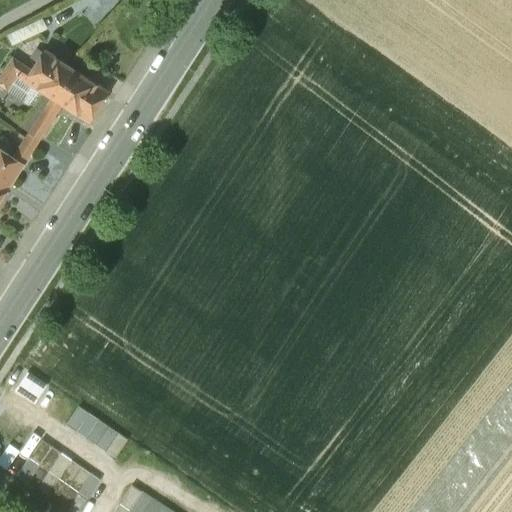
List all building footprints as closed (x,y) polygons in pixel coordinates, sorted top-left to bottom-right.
[(75,71),(43,51),(31,71),(24,81),(51,98),(56,101),(75,71)] [(31,71),(12,58),(0,76),(0,85),(6,90),(15,75),(24,81),(31,71)] [(51,98),(29,131),(40,137),(61,105),(87,122),(107,92),(75,71),(56,101),(51,98)] [(40,137),(29,131),(25,137),(35,144),(40,137)] [(12,158),(0,149),(0,176),(10,183),(35,144),(25,137),(12,158)] [(0,198),(10,183),(0,176),(0,198)] [(88,413),(76,431),(85,438),(97,419),(88,413)] [(98,419),(85,438),(95,444),(107,426),(98,419)] [(108,426),(95,445),(105,451),(117,433),(108,426)] [(118,433),(105,451),(115,458),(127,439),(118,433)] [(41,440),(28,458),(38,464),(50,446),(41,440)] [(51,446),(38,465),(48,471),(60,453),(51,446)] [(61,453),(48,471),(57,478),(70,460),(61,453)] [(38,464),(28,458),(16,476),(25,483),(38,464)] [(71,460),(58,478),(67,485),(80,466),(71,460)] [(38,465),(26,483),(35,489),(48,471),(38,465)] [(80,467),(68,485),(77,492),(90,473),(80,467)] [(48,471),(35,490),(45,496),(57,478),(48,471)] [(90,474),(77,492),(87,498),(100,480),(90,474)] [(67,485),(58,478),(45,497),(55,503),(67,485)] [(68,485),(55,503),(64,510),(77,492),(68,485)] [(131,485),(119,504),(128,510),(141,491),(131,485)] [(77,511),(87,498),(77,492),(65,510),(67,511),(77,511)] [(141,492),(129,510),(131,511),(142,511),(152,499),(141,492)] [(152,499),(142,511),(157,511),(161,505),(152,499)]
